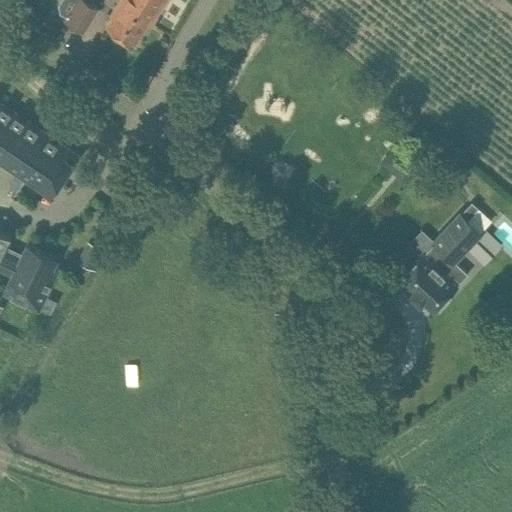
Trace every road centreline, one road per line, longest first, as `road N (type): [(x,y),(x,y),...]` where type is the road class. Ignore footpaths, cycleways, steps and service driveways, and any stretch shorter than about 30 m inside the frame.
road 1 (unclassified): [(342,511),(335,344),(321,307),(301,273),(185,162),(163,111)]
road 2 (unclassified): [(163,111),(128,109),(0,4)]
road 3 (unclassified): [(163,111),(172,61),(209,0)]
